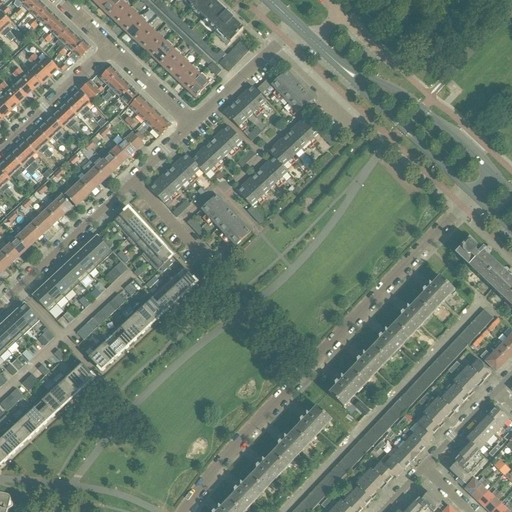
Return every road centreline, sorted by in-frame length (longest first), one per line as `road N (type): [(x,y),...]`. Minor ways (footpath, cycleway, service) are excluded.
road 1 (residential): [(184,511),(234,445),(473,193)]
road 2 (unknown): [(432,238),(479,290),(478,299),(280,511)]
road 3 (secondary): [(491,174),(403,93),(334,63)]
road 4 (secondary): [(334,63),(473,193)]
road 5 (residential): [(132,180),(0,304)]
road 6 (residential): [(189,125),(274,47),(309,39)]
road 7 (residential): [(0,151),(109,49)]
road 8 (residential): [(214,269),(132,180)]
